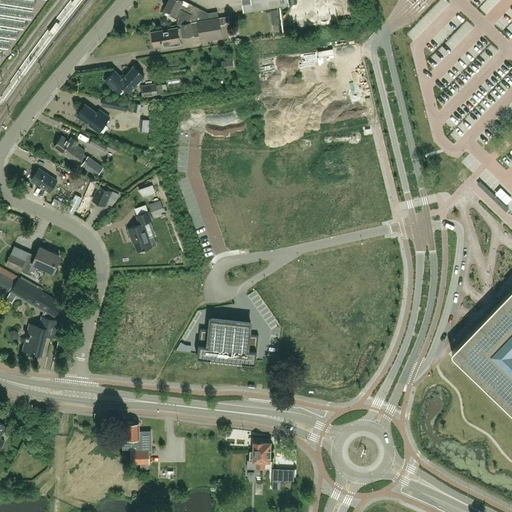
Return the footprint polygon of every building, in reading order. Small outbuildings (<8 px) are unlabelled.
[(209,19),(208,13),(189,3),(188,6),(182,3),(183,0),(168,0),(168,1),(166,1),(164,5),(165,7),(164,8),(171,12),(170,14),(179,19),(178,22),(178,24),(180,24),(209,19)] [(241,0),(244,11),(289,4),(288,0),(241,0)] [(280,23),(278,9),(270,10),(272,24),(280,23)] [(200,36),(221,33),(220,25),(225,24),(225,23),(226,22),(230,21),(229,16),(209,19),(180,24),(182,37),(200,34),(200,36)] [(162,47),(181,44),(178,28),(152,33),(154,45),(162,44),(162,47)] [(233,60),(221,61),(222,70),(234,69),(233,60)] [(119,92),(124,87),(129,92),(144,75),(135,66),(123,78),(115,70),(106,80),(113,86),(113,88),(115,90),(117,90),(119,92)] [(143,96),(158,94),(156,84),(141,86),(143,96)] [(128,103),(112,100),(111,107),(127,111),(128,103)] [(134,102),(132,109),(139,111),(141,104),(134,102)] [(85,104),(77,114),(100,131),(110,117),(99,109),(97,112),(85,104)] [(149,131),(150,119),(141,118),(140,130),(149,131)] [(76,162),(77,160),(82,164),(81,165),(97,176),(104,166),(88,156),(87,157),(82,153),(84,150),(76,144),(78,142),(72,137),(69,141),(62,136),(54,146),(63,152),(62,153),(66,156),(67,155),(76,162)] [(105,151),(108,145),(93,137),(90,143),(105,151)] [(50,191),(57,180),(39,168),(32,179),(50,191)] [(84,191),(88,181),(81,178),(77,189),(84,191)] [(111,190),(99,185),(96,192),(93,199),(98,201),(105,205),(111,190)] [(76,194),(68,209),(74,212),(82,197),(76,194)] [(160,200),(150,204),(153,213),(164,209),(160,200)] [(144,250),(152,247),(152,246),(156,245),(153,236),(149,238),(144,223),(151,220),(148,212),(137,216),(140,224),(128,228),(132,238),(137,251),(143,248),(144,250)] [(55,263),(59,254),(40,246),(35,257),(28,254),(25,260),(11,253),(6,264),(28,274),(33,263),(53,272),(57,264),(55,263)] [(0,285),(9,290),(15,280),(0,272),(0,285)] [(43,316),(53,319),(54,315),(55,315),(62,303),(18,278),(11,290),(44,309),(43,316)] [(484,324),(482,323),(480,322),(478,323),(453,349),(452,351),(452,353),(453,355),(511,411),(511,287),(502,297),(501,299),(501,302),(503,304),(509,309),(502,316),(500,315),(497,316),(495,318),(495,320),(496,323),(490,330),(484,324)] [(53,319),(43,316),(42,316),(40,326),(31,324),(29,335),(27,335),(26,337),(27,337),(26,339),(20,338),(26,340),(24,348),(41,352),(46,333),(53,335),(57,320),(53,319)] [(200,328),(197,357),(255,363),(259,335),(249,334),(250,322),(211,318),(210,330),(200,328)] [(125,436),(126,437),(126,438),(132,438),(132,449),(132,462),(149,462),(149,450),(149,444),(151,444),(151,431),(139,431),(139,423),(132,423),(131,422),(128,422),(127,423),(126,423),(126,431),(125,433),(125,436)] [(270,461),(271,441),(264,441),(262,441),(261,439),(257,439),(256,440),(254,440),(253,450),(250,450),(249,459),(248,459),(248,468),(257,468),(257,467),(265,467),(265,461),(270,461)] [(281,480),(272,480),(272,489),(281,489),(281,480)]
